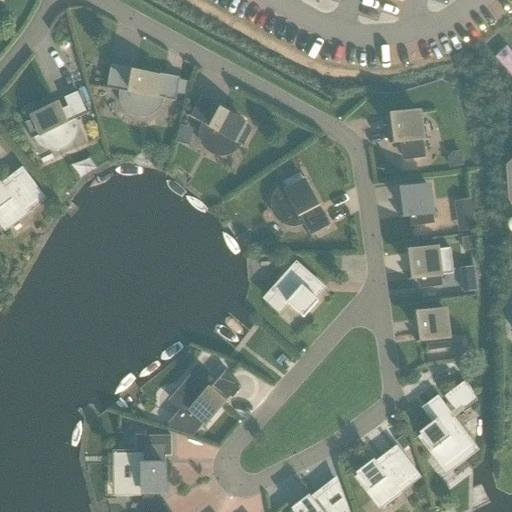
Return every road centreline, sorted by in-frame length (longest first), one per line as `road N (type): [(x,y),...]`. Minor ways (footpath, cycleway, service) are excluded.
road 1 (residential): [(87,0),(344,139),(358,160),(376,295)]
road 2 (residential): [(376,295),(390,397),(382,414),(253,489),(241,488),(224,475),(226,452),(290,380)]
road 3 (residential): [(290,380),(376,295)]
